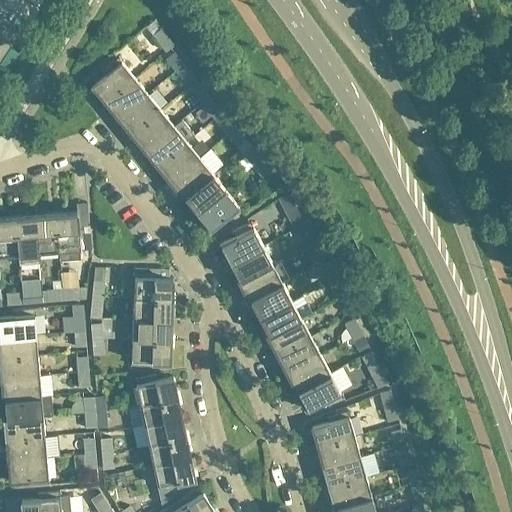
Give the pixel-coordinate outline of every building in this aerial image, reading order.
[(0,52),(13,34),(0,24),(0,52)] [(174,45),(161,28),(152,35),(166,52),(174,45)] [(9,47),(0,61),(0,70),(4,73),(17,53),(9,47)] [(175,71),(184,64),(174,51),(165,58),(167,61),(175,71)] [(105,101),(134,77),(118,57),(101,71),(104,75),(91,85),(105,101)] [(191,73),(184,64),(175,71),(183,80),(191,73)] [(118,117),(147,93),(134,77),(105,101),(118,117)] [(210,96),(202,86),(193,93),(201,103),(210,96)] [(131,133),(160,109),(147,93),(118,117),(131,133)] [(217,105),(210,96),(201,103),(209,112),(217,105)] [(144,149),(173,125),(160,109),(131,133),(144,149)] [(235,127),(228,118),(219,125),(227,134),(235,127)] [(157,165),(186,141),(173,125),(144,149),(157,165)] [(243,137),(235,127),(227,134),(235,144),(243,137)] [(170,181),(199,157),(186,141),(157,165),(170,181)] [(253,166),(261,159),(251,147),(243,154),(245,156),(253,166)] [(182,197),(212,173),(199,157),(170,181),(182,197)] [(269,168),(261,159),(253,166),(260,175),(269,168)] [(195,213),(225,189),(212,173),(182,197),(195,213)] [(242,209),(225,189),(195,213),(209,229),(222,219),(225,223),(242,209)] [(85,249),(83,227),(78,227),(77,211),(56,213),(59,251),(60,260),(80,259),(79,249),(85,249)] [(59,251),(56,213),(35,214),(38,253),(59,251)] [(304,224),(298,213),(289,218),(294,229),(304,224)] [(38,253),(35,214),(15,216),(18,254),(19,265),(39,263),(38,253)] [(0,255),(18,254),(15,216),(0,217),(0,255)] [(262,245),(250,222),(231,232),(233,237),(219,244),(229,263),(262,245)] [(310,234),(304,224),(294,229),(300,239),(310,234)] [(272,263),(262,245),(229,263),(238,281),(272,263)] [(323,260),(318,249),(308,254),(313,265),(323,260)] [(272,263),(238,281),(248,299),(282,281),(289,278),(279,259),(272,263)] [(329,271),(323,260),(313,265),(319,276),(329,271)] [(172,298),(172,277),(156,277),(156,272),(134,271),(133,297),(172,298)] [(102,299),(104,281),(93,280),(91,298),(102,299)] [(291,300),(282,281),(248,299),(257,317),(291,300)] [(347,294),(341,283),(331,288),(337,299),(347,294)] [(86,287),(77,287),(62,289),(63,300),(86,298),(86,287)] [(63,300),(62,289),(42,290),(43,301),(63,300)] [(43,301),(42,290),(21,292),(22,303),(43,301)] [(22,303),(21,292),(6,293),(7,304),(22,303)] [(352,305),(347,294),(337,299),(342,310),(352,305)] [(171,319),(172,298),(133,297),(133,318),(171,319)] [(101,317),(102,299),(91,298),(90,316),(101,317)] [(301,318),(291,300),(257,317),(267,336),(301,318)] [(0,337),(35,334),(33,308),(11,310),(12,315),(0,316),(0,337)] [(85,330),(84,315),(73,316),(74,331),(85,330)] [(171,340),(171,319),(133,318),(132,338),(171,340)] [(310,336),(301,318),(267,336),(276,354),(310,336)] [(103,337),(101,322),(90,323),(92,338),(103,337)] [(351,337),(361,332),(356,322),(346,327),(351,337)] [(338,325),(315,335),(320,346),(342,336),(338,325)] [(86,346),(85,330),(74,331),(75,347),(86,346)] [(367,343),(361,332),(351,337),(357,348),(367,343)] [(0,357),(37,355),(35,334),(0,337),(0,357)] [(320,354),(310,336),(276,354),(286,372),(320,354)] [(104,353),(103,337),(92,338),(93,354),(104,353)] [(170,361),(171,340),(132,338),(131,365),(154,365),(154,360),(170,361)] [(381,370),(379,365),(371,350),(361,356),(371,375),(381,370)] [(329,372),(320,354),(286,372),(295,390),(329,372)] [(39,375),(37,355),(0,357),(0,371),(1,378),(39,375)] [(88,371),(87,356),(76,357),(77,372),(88,371)] [(90,386),(88,371),(77,372),(79,387),(90,386)] [(342,396),(329,372),(295,390),(305,409),(320,401),(322,406),(342,396)] [(177,396),(173,376),(157,379),(156,374),(134,379),(140,404),(177,396)] [(40,396),(39,375),(1,378),(2,399),(40,396)] [(48,395),(40,396),(2,399),(4,419),(42,416),(50,415),(48,395)] [(106,411),(104,395),(93,396),(95,411),(106,411)] [(95,411),(93,396),(82,397),(84,412),(95,411)] [(181,416),(177,396),(140,404),(144,424),(181,416)] [(397,415),(395,406),(394,403),(383,406),(386,418),(397,415)] [(96,427),(95,411),(84,412),(85,427),(96,427)] [(107,426),(106,411),(95,411),(96,427),(107,426)] [(354,436),(347,411),(326,417),(327,422),(312,426),(317,446),(354,436)] [(44,436),(42,416),(4,419),(6,440),(44,436)] [(186,436),(181,416),(144,424),(148,445),(186,436)] [(405,443),(402,433),(402,432),(391,435),(394,446),(405,443)] [(45,457),(44,436),(6,440),(7,460),(45,457)] [(190,457),(186,436),(148,445),(153,465),(190,457)] [(360,456),(354,436),(317,446),(323,466),(360,456)] [(95,452),(94,437),(83,438),(84,453),(95,452)] [(112,452),(111,437),(100,438),(101,453),(112,452)] [(408,455),(405,443),(394,446),(397,458),(408,455)] [(97,468),(95,452),(84,453),(86,469),(97,468)] [(365,476),(360,456),(323,466),(328,486),(365,476)] [(48,483),(45,457),(7,460),(9,481),(25,480),(26,485),(48,483)] [(195,477),(190,457),(153,465),(158,490),(180,486),(179,481),(195,477)] [(421,482),(417,471),(417,470),(407,473),(410,485),(421,482)] [(371,495),(365,476),(328,486),(334,506),(371,495)] [(424,494),(421,482),(410,485),(413,497),(424,494)] [(70,511),(69,494),(59,495),(59,491),(37,493),(37,498),(21,499),(21,511),(70,511)] [(208,511),(214,509),(202,491),(189,500),(186,495),(159,511),(208,511)] [(104,511),(111,508),(103,495),(93,501),(100,511),(104,511)] [(375,511),(371,495),(334,506),(335,511),(375,511)]
